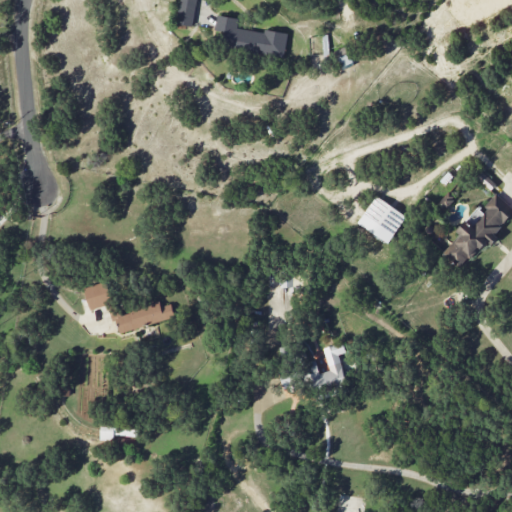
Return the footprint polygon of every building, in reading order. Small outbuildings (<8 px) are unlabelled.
[(194,25),(195,0),(179,0),(178,24),(194,25)] [(287,34),(237,27),(239,18),(217,15),(213,44),(284,55),(287,34)] [(353,61),(345,46),(335,51),(342,66),(353,61)] [(445,209),(455,196),(448,190),(438,203),(445,209)] [(478,207),(456,231),(459,234),(444,252),(461,267),(486,240),(488,242),(511,216),(511,207),(497,194),(481,211),(478,207)] [(387,243),(406,216),(375,195),(357,223),(387,243)] [(84,286),(89,308),(112,304),(108,282),(84,286)] [(120,333),(174,317),(171,304),(161,306),(160,301),(115,314),(120,333)] [(280,372),(284,393),(301,389),(300,385),(311,382),(313,392),(326,389),(345,384),(339,354),(345,353),(343,343),(324,347),(329,371),(319,373),(317,364),(280,372)] [(138,436),(138,422),(101,421),(100,440),(114,440),(114,435),(138,436)]
